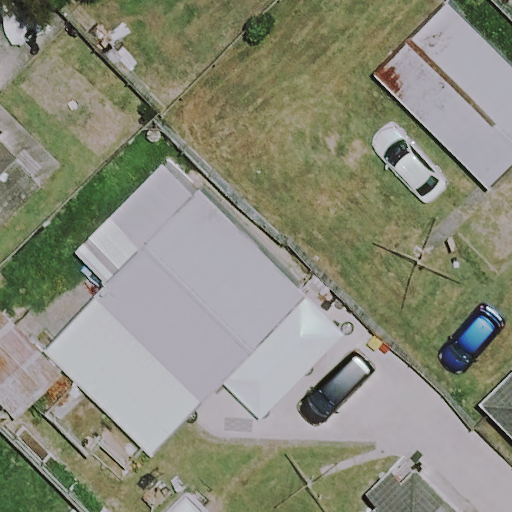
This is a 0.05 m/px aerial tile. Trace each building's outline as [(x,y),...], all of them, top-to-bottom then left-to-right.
[(511,162),(511,68),(446,2),(373,75),(486,188),(511,162)] [(0,167),(12,156),(0,143),(0,167)] [(303,295),(159,158),(104,216),(139,250),(42,352),(151,455),(303,295)] [(59,373),(0,312),(0,407),(12,419),(59,373)] [(511,363),(476,398),(511,435),(511,363)] [(452,511),(414,473),(375,511),(452,511)]
